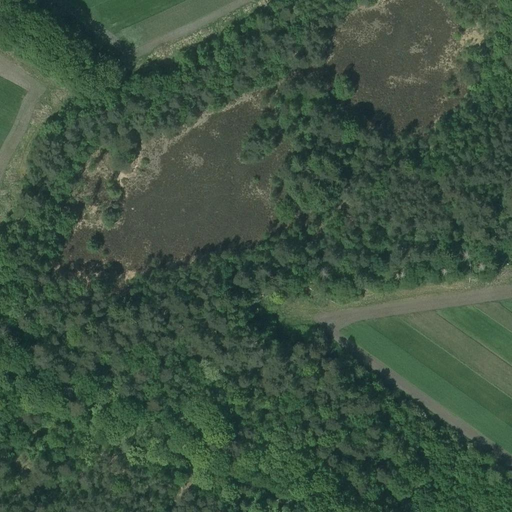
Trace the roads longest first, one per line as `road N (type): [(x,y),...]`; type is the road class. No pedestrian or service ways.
road 1 (unclassified): [(311,511),(0,360)]
road 2 (track): [(27,511),(92,405)]
